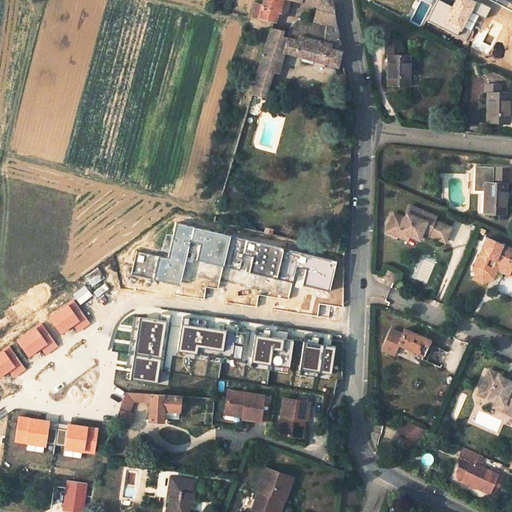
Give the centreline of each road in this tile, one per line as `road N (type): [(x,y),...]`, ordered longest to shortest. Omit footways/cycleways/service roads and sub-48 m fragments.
road 1 (residential): [(356,329),(144,300),(117,310),(99,339)]
road 2 (residential): [(363,131),(356,329)]
road 3 (residential): [(356,329),(357,440),(382,472)]
road 4 (residential): [(99,339),(108,363),(100,410),(37,406),(31,394)]
road 5 (residential): [(363,131),(511,149)]
road 6 (unknown): [(354,388),(312,448),(241,435)]
